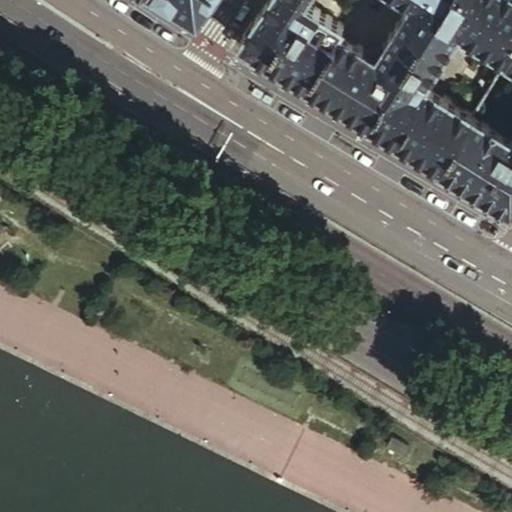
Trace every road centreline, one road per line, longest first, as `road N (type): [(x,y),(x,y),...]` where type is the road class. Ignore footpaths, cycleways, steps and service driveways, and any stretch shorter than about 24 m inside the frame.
road 1 (primary): [(0,123),(297,310)]
road 2 (primary): [(285,154),(166,99),(10,0)]
road 3 (primary): [(297,310),(511,429)]
road 4 (primary): [(494,277),(285,154)]
road 5 (primary): [(297,310),(476,357),(511,376)]
road 6 (primary): [(187,74),(73,0)]
road 7 (primary): [(285,154),(187,74)]
